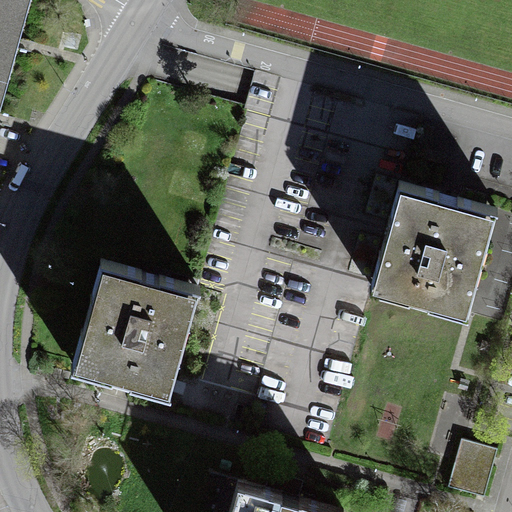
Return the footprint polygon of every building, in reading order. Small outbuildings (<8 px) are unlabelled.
[(31,0),(0,0),(0,114),(21,36),(31,0)] [(495,205),(405,180),(378,276),(468,301),(495,205)] [(193,286),(90,256),(58,366),(161,396),(193,286)] [(497,448),(462,438),(448,484),(482,494),(497,448)] [(332,511),(333,508),(225,477),(214,511),(332,511)]
